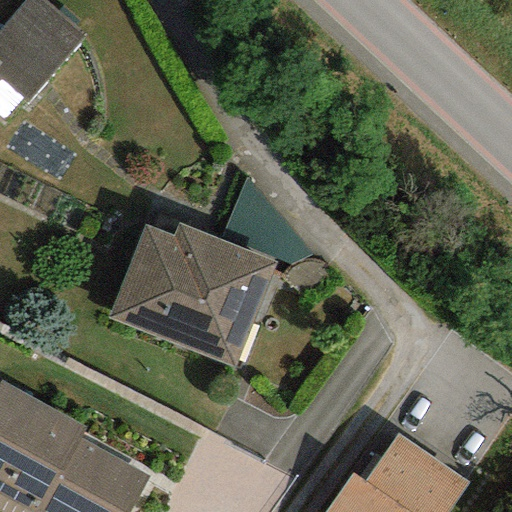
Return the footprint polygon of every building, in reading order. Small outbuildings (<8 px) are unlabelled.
[(81,41),(32,0),(27,0),(0,32),(0,86),(24,107),(81,41)] [(245,179),(219,240),(273,261),(289,267),(310,256),(245,179)] [(219,240),(177,224),(172,237),(142,225),(106,320),(232,368),(273,261),(219,240)] [(83,428),(0,383),(0,511),(125,511),(146,476),(77,438),(83,428)] [(447,511),(467,483),(395,433),(362,481),(350,473),(322,511),(447,511)]
